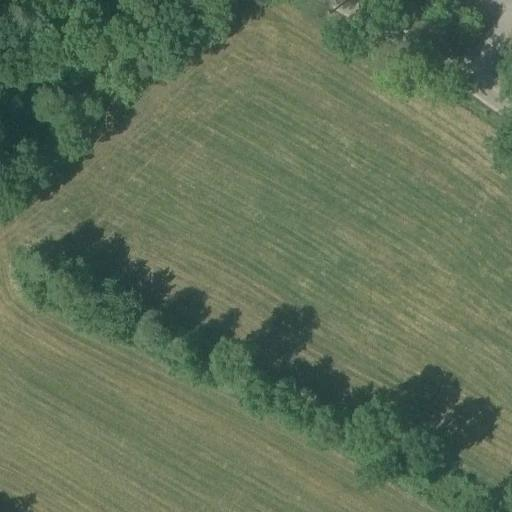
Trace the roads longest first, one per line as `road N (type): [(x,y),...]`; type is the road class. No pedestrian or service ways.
road 1 (track): [(183,0),(0,178)]
road 2 (unclassified): [(511,93),(390,0)]
